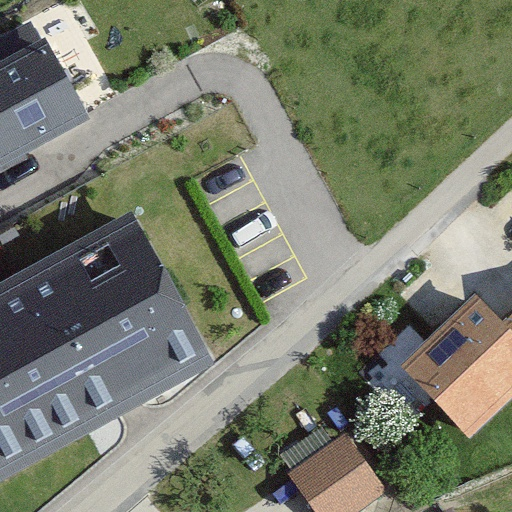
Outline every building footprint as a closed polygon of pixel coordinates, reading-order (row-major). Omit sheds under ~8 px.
[(49,44),(0,70),(0,163),(88,117),(49,44)] [(137,217),(0,289),(0,475),(214,362),(137,217)] [(478,299),(403,368),(469,439),(511,398),(511,335),(503,326),(478,299)] [(511,317),(503,326),(511,335),(511,317)] [(347,511),(386,484),(346,430),(281,478),(305,511),(347,511)]
